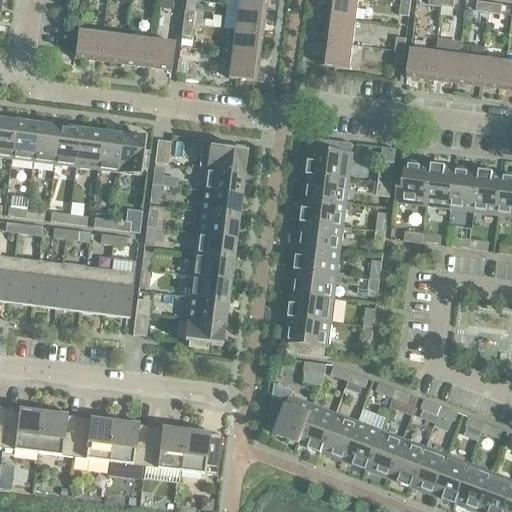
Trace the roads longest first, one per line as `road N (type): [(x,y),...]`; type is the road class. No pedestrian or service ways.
road 1 (residential): [(511,128),(324,105),(247,120),(51,93),(24,79)]
road 2 (residential): [(246,399),(0,366)]
road 3 (residential): [(511,296),(448,293),(443,342),(451,369),(511,394)]
